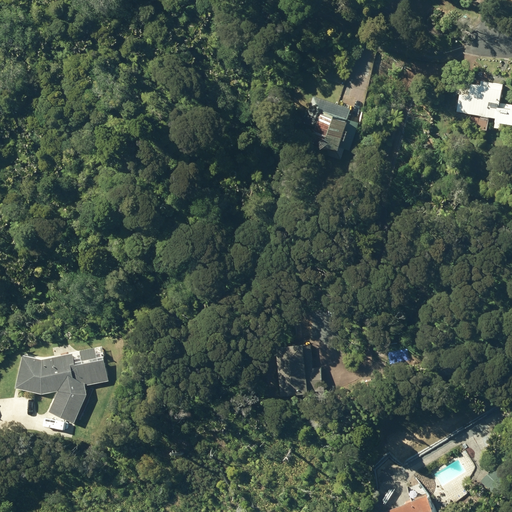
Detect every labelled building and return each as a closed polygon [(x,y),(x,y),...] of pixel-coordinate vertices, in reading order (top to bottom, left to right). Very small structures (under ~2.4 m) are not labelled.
[(496,123),(511,125),(511,110),(498,109),(501,91),(471,87),(469,99),(460,98),(457,114),(497,120),(496,123)] [(311,143),(339,152),(347,124),(319,115),(311,143)] [(321,198),(335,202),(337,192),(324,189),(321,198)] [(283,344),(286,394),(314,392),(314,390),(327,388),(326,365),(317,366),(315,342),(283,344)] [(59,401),(77,407),(85,385),(111,380),(107,358),(78,364),(76,352),(46,357),(27,353),(19,387),(43,392),(63,388),(59,401)] [(390,510),(391,511),(444,511),(436,492),(390,510)]
